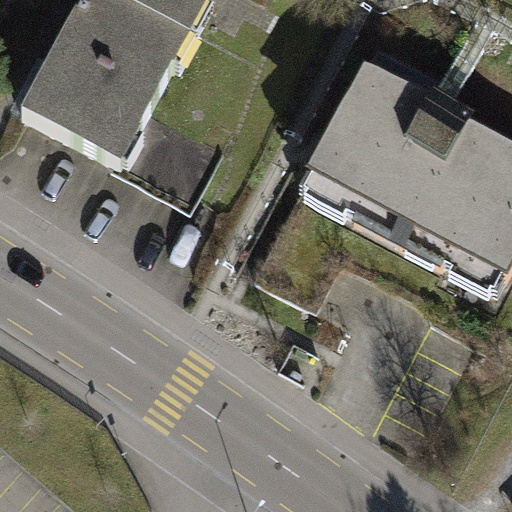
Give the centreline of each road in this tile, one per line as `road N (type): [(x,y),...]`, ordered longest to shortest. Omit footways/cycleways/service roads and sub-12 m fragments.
road 1 (secondary): [(0,272),(180,392)]
road 2 (secondary): [(180,392),(351,511)]
road 3 (residential): [(180,392),(180,466),(195,511)]
